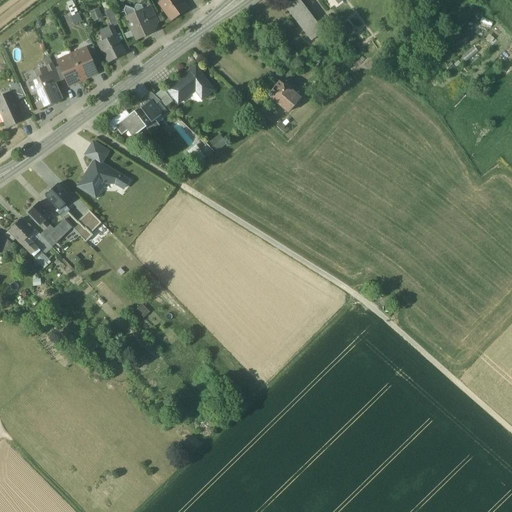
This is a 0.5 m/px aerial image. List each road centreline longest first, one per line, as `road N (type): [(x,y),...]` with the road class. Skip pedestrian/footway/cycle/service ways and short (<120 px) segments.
road 1 (track): [(511,431),(359,296),(79,120)]
road 2 (track): [(139,511),(359,296)]
road 3 (secondary): [(240,0),(11,168)]
